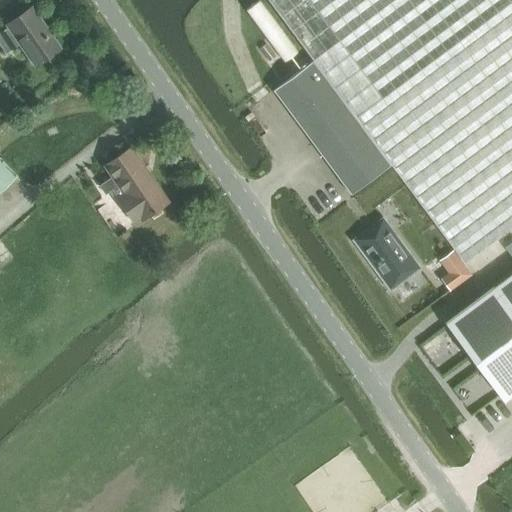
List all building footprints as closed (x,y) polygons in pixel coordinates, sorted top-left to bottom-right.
[(511,0),(267,0),(313,61),(390,165),(464,263),(511,227),(511,0)] [(35,67),(62,48),(33,5),(6,24),(8,28),(0,33),(0,45),(5,54),(19,44),(35,67)] [(390,165),(313,61),(274,90),(352,194),(390,165)] [(107,91),(114,86),(105,73),(98,78),(107,91)] [(113,177),(100,186),(106,194),(119,186),(123,192),(116,197),(134,223),(141,218),(143,220),(169,202),(161,191),(131,148),(105,166),(113,177)] [(0,190),(17,176),(0,157),(0,190)] [(390,289),(419,267),(384,219),(354,241),(390,289)] [(511,273),(447,322),(505,400),(511,394),(511,273)]
